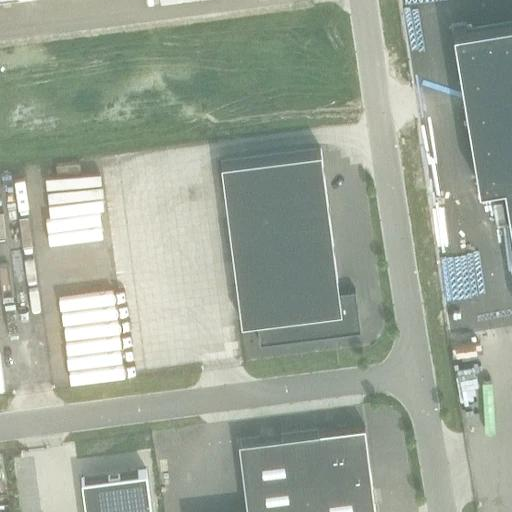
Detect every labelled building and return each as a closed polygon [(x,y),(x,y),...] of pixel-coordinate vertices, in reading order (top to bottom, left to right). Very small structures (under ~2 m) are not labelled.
[(465,23),(452,25),(478,183),(503,179),(510,225),(511,225),(511,22),(466,30),(465,23)] [(305,28),(7,66),(18,157),(316,119),(305,28)] [(355,288),(339,290),(320,147),(220,160),(240,320),(257,318),(260,342),(360,329),(355,288)] [(247,511),(375,511),(369,468),(370,468),(364,423),(319,429),(319,430),(238,440),(247,511)] [(84,476),(81,476),(85,511),(151,511),(146,468),(138,469),(138,473),(84,480),(84,476)]
